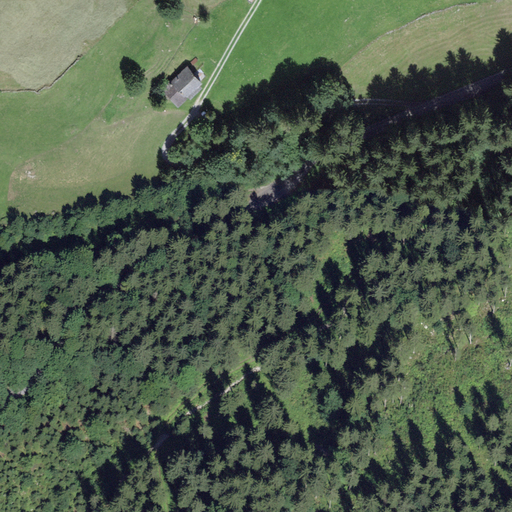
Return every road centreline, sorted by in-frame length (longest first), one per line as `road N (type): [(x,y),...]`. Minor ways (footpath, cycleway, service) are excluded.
road 1 (unclassified): [(511,73),(434,106),(99,297),(0,405)]
road 2 (track): [(259,0),(164,156),(177,162),(332,106),(434,106)]
